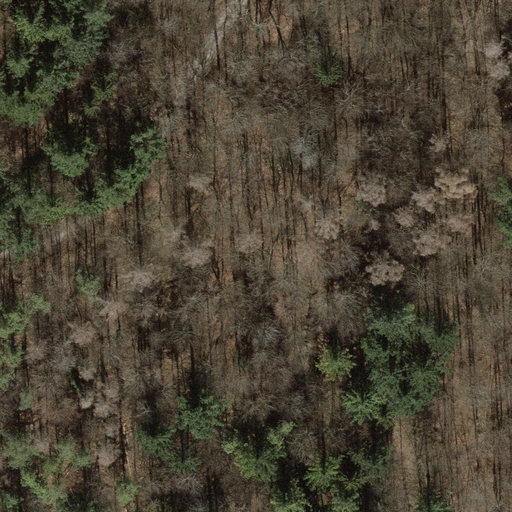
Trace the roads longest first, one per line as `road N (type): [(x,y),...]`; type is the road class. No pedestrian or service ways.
road 1 (track): [(0,252),(51,247),(101,210),(171,137),(221,30),(246,0)]
road 2 (track): [(0,165),(92,62),(110,0)]
